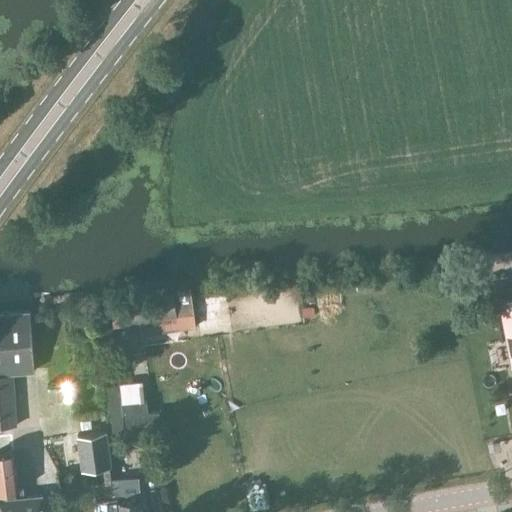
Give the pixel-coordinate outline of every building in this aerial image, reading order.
[(172,291),(177,316),(194,313),(190,287),(172,290),(172,291)] [(140,322),(175,317),(177,316),(172,291),(135,297),(140,322)] [(140,322),(135,297),(135,296),(110,301),(114,326),(140,322)] [(511,296),(497,300),(507,345),(511,344),(511,296)] [(0,428),(18,426),(15,375),(36,373),(31,311),(0,313),(0,428)] [(177,316),(175,317),(140,322),(142,336),(177,330),(196,326),(194,313),(177,316)] [(76,383),(63,383),(64,400),(77,400),(76,383)] [(127,426),(161,422),(159,411),(148,412),(147,401),(145,401),(122,403),(120,384),(108,386),(113,432),(125,431),(123,415),(125,415),(127,426)] [(506,412),(505,402),(496,404),(497,414),(506,412)] [(112,468),(112,467),(107,431),(77,436),(82,472),(110,468),(112,468)] [(49,469),(76,466),(72,434),(44,437),(49,469)] [(14,454),(0,455),(0,511),(45,511),(44,496),(25,498),(24,489),(19,490),(14,454)] [(112,468),(110,468),(112,482),(117,482),(119,511),(142,511),(139,464),(112,467),(112,468)] [(119,511),(117,482),(112,482),(94,484),(96,511),(119,511)]
